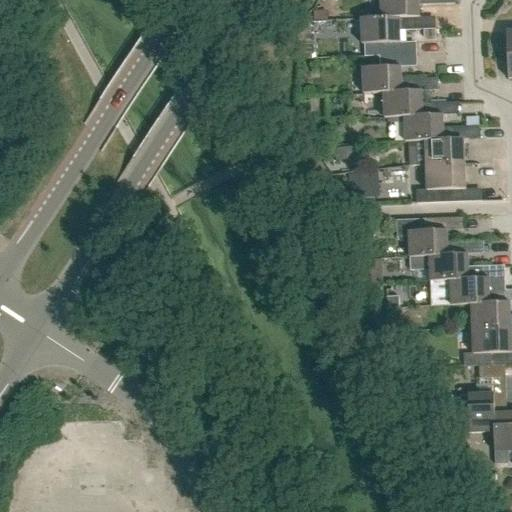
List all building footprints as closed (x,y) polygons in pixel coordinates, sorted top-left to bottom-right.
[(420,19),(419,7),(418,0),(381,0),(382,19),(383,21),(399,20),(400,32),(415,31),(415,20),(420,19)] [(400,45),(400,32),(399,20),(383,21),(382,19),(362,20),(363,46),(365,45),(365,58),(381,58),(396,57),(395,45),(400,45)] [(402,94),(402,82),(402,69),(396,69),(396,57),(381,58),(381,69),(364,70),(365,96),(385,95),(402,94)] [(424,119),(423,105),(423,93),(439,92),(438,80),(402,82),(402,94),(385,95),(386,121),(406,120),(406,119),(424,119)] [(444,143),(444,130),(444,117),(439,118),(438,105),(423,105),(424,119),(406,119),(406,120),(407,144),(427,144),(444,143)] [(479,119),(466,120),(467,129),(480,128),(479,119)] [(428,168),(466,167),(465,141),(460,142),(459,129),(444,130),(444,143),(427,144),(428,168)] [(466,167),(428,168),(429,192),(417,192),(418,205),(462,204),(461,191),(467,190),(466,167)] [(410,239),(410,260),(430,259),(430,258),(449,257),(448,245),(448,232),(443,232),(443,221),(397,222),(397,240),(410,239)] [(470,282),(469,269),(469,257),(464,257),(463,244),(448,245),(449,257),(430,258),(430,259),(431,284),(451,283),(451,282),(470,282)] [(452,308),(472,307),(472,306),(490,305),(490,293),(505,293),(504,268),(485,269),(469,269),(470,282),(451,282),(451,283),(452,308)] [(473,331),(511,330),(510,304),(506,304),(505,293),(490,293),(490,305),(472,306),(472,307),(473,331)] [(401,297),(388,298),(389,301),(389,306),(391,306),(401,306),(401,297)] [(511,353),(511,330),(473,331),(474,355),(464,356),(464,369),(480,368),(489,368),(508,367),(507,355),(511,354),(511,353)] [(489,368),(480,368),(481,380),(490,380),(489,368)] [(470,434),(495,434),(495,415),(508,415),(507,395),(469,396),(470,434)] [(495,434),(496,453),(511,452),(511,414),(508,415),(495,415),(495,434)]
